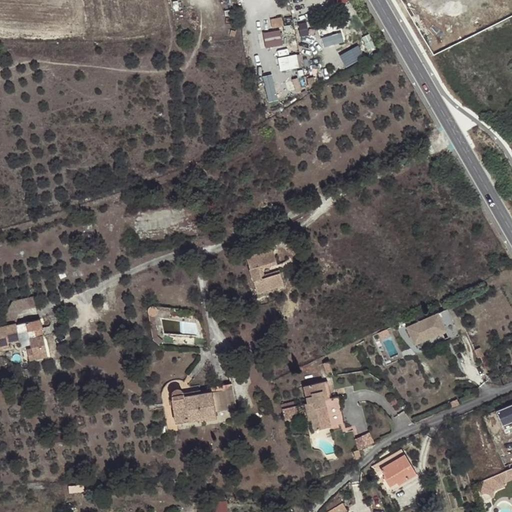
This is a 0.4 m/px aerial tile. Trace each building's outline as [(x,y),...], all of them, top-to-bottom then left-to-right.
[(271,18),(273,27),(284,25),(282,16),(271,18)] [(282,29),(264,31),(265,46),(283,45),(282,29)] [(324,45),(344,42),(343,32),(323,35),(324,45)] [(345,63),(364,56),(360,45),(341,53),(345,63)] [(278,57),(282,70),(300,66),(297,53),(278,57)] [(273,73),(263,75),(270,101),(280,99),(273,73)] [(291,92),(303,87),(299,77),(287,82),(291,92)] [(276,258),(272,247),(246,255),(258,291),(284,282),(280,271),(261,277),(257,265),(276,258)] [(277,261),(276,258),(257,265),(261,277),(280,271),(280,268),(262,274),(260,267),(277,261)] [(148,313),(149,314),(151,316),(154,316),(157,314),(158,312),(158,310),(157,307),(155,305),(152,305),(149,307),(148,309),(148,311),(148,312),(148,313)] [(450,339),(460,335),(448,308),(407,327),(415,344),(446,330),(450,339)] [(17,322),(15,322),(18,340),(20,339),(19,332),(29,331),(33,349),(28,349),(30,361),(48,358),(45,336),(37,337),(37,330),(44,329),(42,320),(18,324),(17,322)] [(18,340),(15,322),(0,324),(0,346),(10,345),(9,341),(18,340)] [(381,331),(389,354),(397,352),(390,328),(381,331)] [(153,340),(160,346),(164,341),(157,335),(153,340)] [(331,390),(329,381),(304,387),(308,404),(305,404),(309,422),(312,421),(314,431),(345,424),(338,397),(333,398),(328,400),(326,391),(331,390)] [(216,412),(236,409),(232,385),(211,388),(212,392),(184,397),(183,393),(182,390),(181,389),(178,388),(175,389),(173,391),(172,394),(173,399),(171,399),(175,424),(188,421),(188,422),(216,418),(216,412)] [(511,403),(495,409),(505,429),(511,427),(511,403)] [(372,432),(356,437),(359,448),(375,442),(372,432)] [(380,469),(404,455),(401,449),(393,439),(372,467),(382,483),(385,481),(383,477),(384,476),(380,469)] [(416,475),(404,455),(380,469),(384,476),(383,477),(385,481),(389,487),(396,483),(398,486),(416,475)] [(341,498),(324,507),(326,511),(344,511),(347,510),(341,498)] [(211,511),(228,511),(228,499),(211,500),(211,511)]
